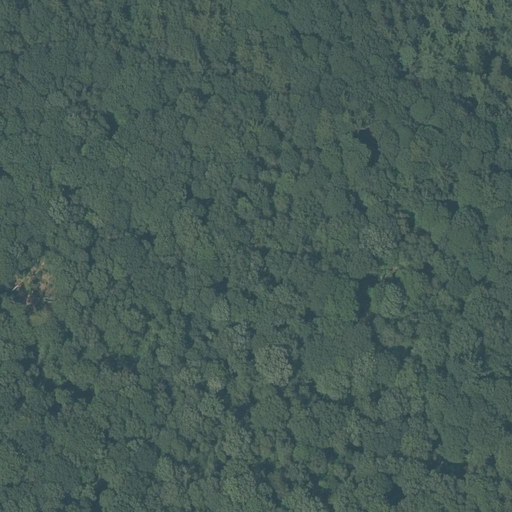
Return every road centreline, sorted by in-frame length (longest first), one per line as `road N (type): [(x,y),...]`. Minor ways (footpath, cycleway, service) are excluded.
road 1 (unknown): [(187,511),(111,465),(42,396),(0,371)]
road 2 (track): [(494,189),(371,62)]
road 3 (track): [(371,62),(239,0)]
